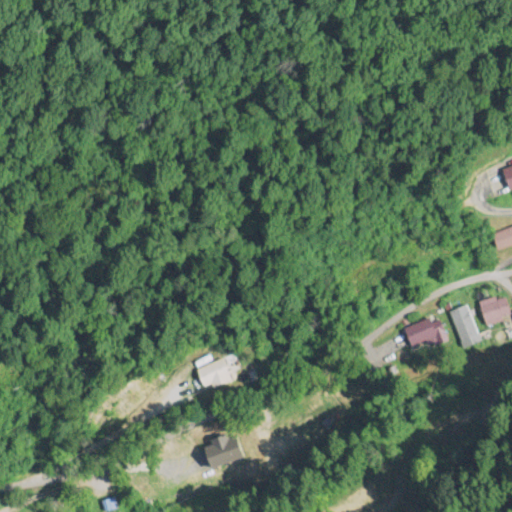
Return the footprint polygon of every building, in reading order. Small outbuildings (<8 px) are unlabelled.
[(511,248),(511,229),(496,236),(503,252),(511,248)] [(511,315),(505,296),(480,305),(488,327),(511,318),(511,315)] [(462,344),(480,337),(467,306),(450,314),(462,344)] [(449,341),(443,321),(433,324),(432,321),(406,329),(413,352),(449,341)] [(199,372),(207,389),(232,377),(224,359),(199,372)] [(276,431),(279,439),(316,426),(312,417),(276,431)] [(406,490),(400,486),(387,503),(394,507),(406,490)]
